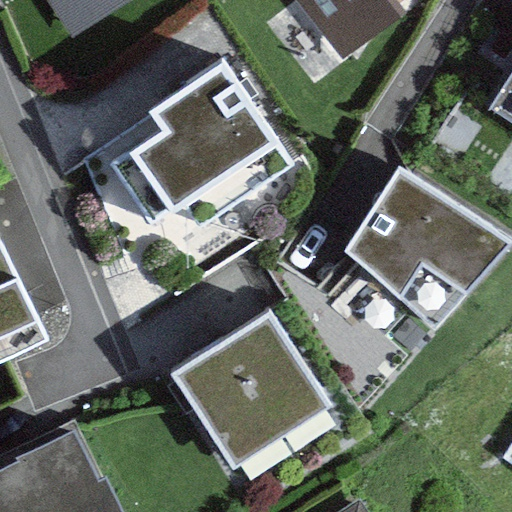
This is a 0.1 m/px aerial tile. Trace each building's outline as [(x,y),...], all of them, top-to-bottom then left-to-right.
[(45,0),(73,40),(133,0),(45,0)] [(292,0),(342,64),(408,13),(397,0),(292,0)] [(112,165),(151,222),(181,202),(200,229),(295,164),(224,59),(147,111),(160,132),(112,165)] [(511,72),(487,111),(511,126),(511,72)] [(511,252),(511,241),(399,166),(345,252),(436,332),(511,252)] [(0,237),(0,236),(0,365),(51,340),(0,237)] [(270,310),(172,374),(235,470),(333,406),(270,310)] [(18,463),(0,471),(0,511),(126,511),(108,476),(102,479),(77,428),(16,458),(18,463)] [(368,511),(360,500),(341,511),(368,511)]
